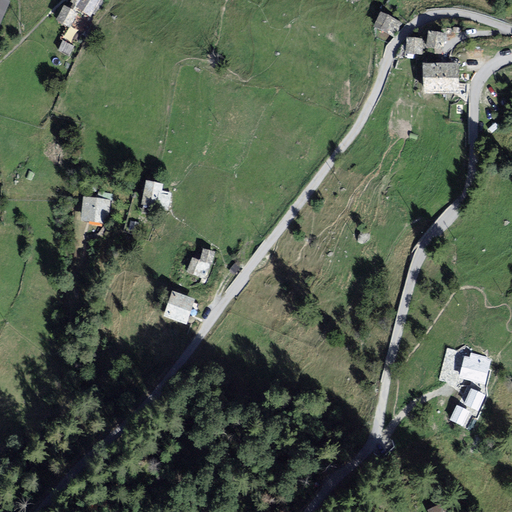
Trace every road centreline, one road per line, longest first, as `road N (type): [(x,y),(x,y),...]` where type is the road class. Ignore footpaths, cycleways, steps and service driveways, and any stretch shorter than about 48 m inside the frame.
road 1 (unclassified): [(38,511),(169,375),(353,134),(396,39),(423,15),(442,11),(511,29)]
road 2 (unclassified): [(511,56),(492,64),(477,84),(470,188),(423,250),(375,442),(312,511)]
